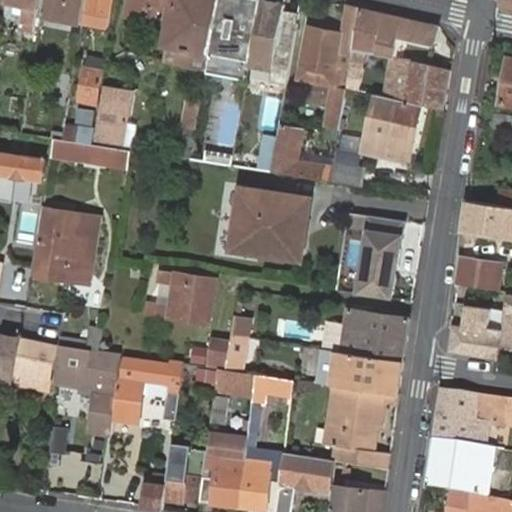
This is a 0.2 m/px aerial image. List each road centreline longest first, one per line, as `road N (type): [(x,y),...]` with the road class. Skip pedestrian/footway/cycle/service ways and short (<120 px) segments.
road 1 (residential): [(421,365),(481,19)]
road 2 (residential): [(400,511),(421,365)]
